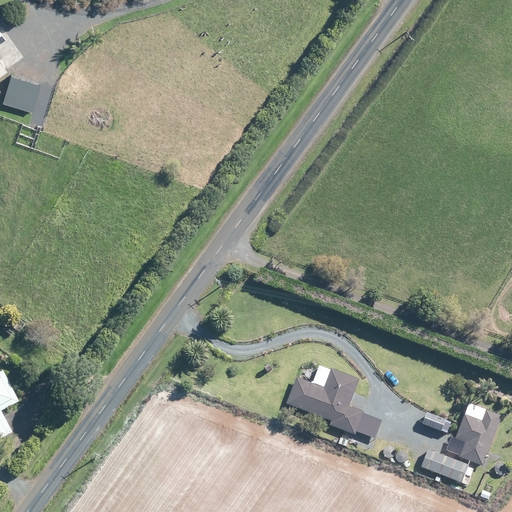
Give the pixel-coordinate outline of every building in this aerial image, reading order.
[(0,75),(23,59),(0,26),(0,75)] [(40,86),(12,77),(4,103),(32,112),(40,86)] [(359,382),(316,365),(309,384),(298,380),(289,405),(332,422),(331,427),(356,436),(365,413),(350,407),(359,382)] [(0,440),(12,434),(1,413),(19,403),(3,373),(0,374),(0,440)] [(487,412),(470,405),(456,440),(451,454),(483,467),(499,428),(483,422),(487,412)] [(475,469),(430,451),(423,468),(468,486),(475,469)]
